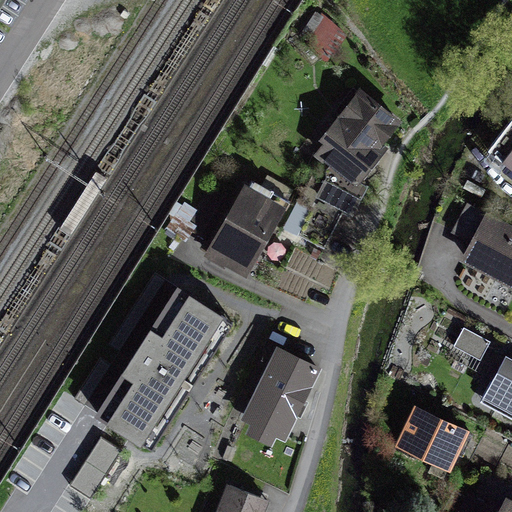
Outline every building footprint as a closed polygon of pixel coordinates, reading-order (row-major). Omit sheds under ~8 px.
[(348,34),(315,12),(303,31),(335,52),(348,34)] [(369,188),(362,184),(389,150),(385,146),(402,122),(360,89),(319,142),(323,145),(314,157),(327,169),(326,181),(315,199),(342,213),(352,218),(369,188)] [(511,122),(487,153),(511,172),(511,122)] [(287,210),(245,186),(203,258),(225,270),(226,268),(247,280),(287,210)] [(325,250),(342,213),(315,199),(304,193),(284,229),(325,250)] [(472,242),(460,263),(511,290),(511,227),(467,204),(452,232),(472,242)] [(154,460),(240,324),(178,283),(161,315),(149,322),(115,375),(113,387),(89,420),(154,460)] [(491,343),(464,329),(453,347),(480,361),(491,343)] [(242,421),(286,442),(321,370),(279,349),(242,421)] [(511,361),(506,358),(483,400),(511,416),(511,361)] [(450,475),(470,434),(416,406),(395,449),(450,475)] [(102,439),(71,486),(91,499),(121,451),(102,439)] [(266,511),(270,503),(228,485),(217,511),(266,511)] [(511,511),(511,501),(506,498),(498,511),(511,511)]
